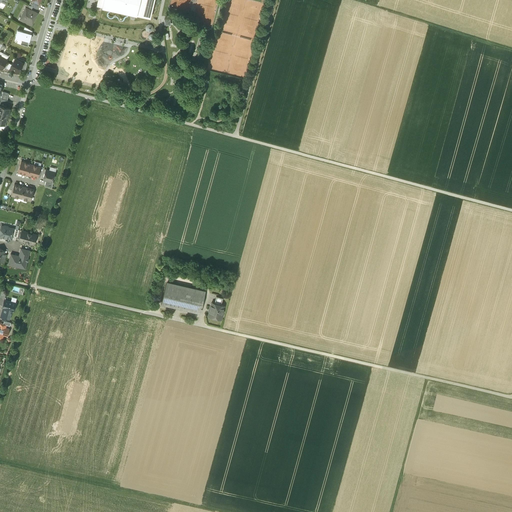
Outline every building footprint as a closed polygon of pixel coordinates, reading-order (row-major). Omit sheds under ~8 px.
[(39,3),(33,0),(32,0),(30,5),(32,6),(36,8),(39,3)] [(97,0),(97,3),(131,11),(130,14),(134,15),(135,12),(136,12),(150,15),(154,0),(97,0)] [(26,6),(20,17),(23,19),(23,20),(32,24),(34,19),(33,18),(34,16),(36,12),(31,9),(26,6)] [(31,29),(24,26),(23,31),(30,33),(29,35),(30,36),(32,30),(31,29)] [(23,31),(17,29),(15,35),(22,37),(20,43),(28,45),(31,36),(30,36),(29,35),(30,33),(23,31)] [(12,64),(10,68),(17,72),(20,68),(23,62),(22,61),(15,58),(12,64)] [(10,108),(0,104),(0,115),(7,117),(10,108)] [(31,163),(21,160),(18,172),(27,175),(31,163)] [(41,166),(31,163),(27,175),(37,177),(41,166)] [(55,172),(46,169),(43,179),(46,180),(52,182),(52,181),(55,172)] [(24,186),(14,183),(11,195),(21,198),(24,186)] [(34,189),(24,186),(21,198),(30,201),(34,189)] [(8,226),(4,225),(3,226),(1,226),(0,230),(0,236),(11,239),(13,228),(8,227),(8,226)] [(36,235),(22,230),(19,240),(33,244),(36,235)] [(28,254),(20,253),(19,256),(11,254),(9,264),(11,265),(14,263),(18,264),(20,267),(25,268),(26,261),(27,261),(28,259),(27,258),(28,254)] [(205,293),(166,284),(161,304),(200,313),(205,293)] [(223,298),(216,296),(214,303),(221,305),(223,298)] [(5,300),(4,300),(3,305),(2,307),(3,307),(0,316),(9,319),(11,312),(13,310),(14,310),(16,303),(5,300)] [(214,303),(212,302),(210,308),(209,311),(208,316),(210,316),(211,317),(212,317),(221,319),(222,315),(223,315),(224,311),(223,311),(224,306),(221,305),(214,303)] [(3,324),(0,322),(0,336),(3,335),(7,336),(9,329),(5,328),(6,325),(6,324),(3,324)]
